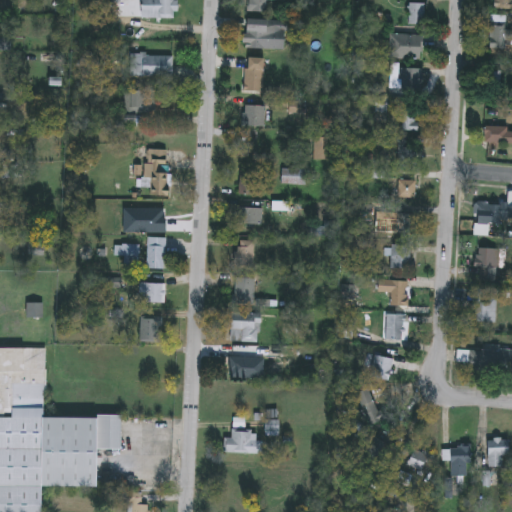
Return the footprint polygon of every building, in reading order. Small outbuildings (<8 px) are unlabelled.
[(177,0),(177,20),(142,20),(142,0),(177,0)] [(268,12),(249,12),(249,0),(287,0),(287,2),(268,1),(268,12)] [(511,0),(511,9),(492,7),(492,0),(511,0)] [(408,26),(408,4),(425,4),(425,26),(408,26)] [(490,49),(490,17),(508,17),(508,49),(490,49)] [(299,23),(299,34),(287,33),(286,50),(245,48),(247,20),(299,23)] [(389,59),(389,36),(424,36),(424,59),(389,59)] [(172,77),(131,77),(131,57),(172,57),(172,77)] [(265,59),(265,93),(246,92),(246,59),(265,59)] [(485,75),(499,71),(503,85),(489,89),(485,75)] [(157,92),(157,116),(122,116),(122,92),(157,92)] [(404,132),(404,102),(419,102),(419,132),(404,132)] [(377,118),(377,103),(388,103),(388,118),(377,118)] [(266,107),(266,127),(244,127),(244,107),(266,107)] [(485,129),(511,129),(511,145),(485,145),(485,129)] [(397,167),(397,137),(408,137),(408,147),(417,147),(417,167),(397,167)] [(331,139),(331,161),(315,161),(315,139),(331,139)] [(151,196),(151,178),(133,178),(134,150),(168,151),(167,174),(172,174),(171,197),(151,196)] [(282,186),(282,170),(307,170),(307,186),(282,186)] [(258,196),(240,196),(240,172),(258,172),(258,196)] [(398,198),(398,180),(417,181),(416,199),(398,198)] [(511,206),(511,222),(485,222),(485,206),(511,206)] [(263,209),(263,225),(236,225),(236,209),(263,209)] [(411,233),(389,233),(389,214),(411,214),(411,233)] [(148,269),(148,239),(166,239),(166,269),(148,269)] [(237,268),(237,241),(254,241),(254,268),(237,268)] [(140,245),(140,259),(114,259),(114,245),(140,245)] [(411,270),(392,270),(392,246),(411,246),(411,270)] [(499,249),(499,282),(476,282),(476,249),(499,249)] [(255,306),(235,306),(235,279),(255,279),(255,306)] [(389,307),(389,282),(408,282),(408,307),(389,307)] [(140,304),(140,284),(166,284),(166,304),(140,304)] [(496,296),(496,323),(473,323),(473,290),(488,290),(488,296),(496,296)] [(232,343),(232,315),(260,315),(260,343),(232,343)] [(403,341),(385,341),(385,315),(403,315),(403,341)] [(141,343),(141,317),(161,317),(161,343),(141,343)] [(470,351),(484,353),(484,347),(511,349),(511,372),(468,369),(470,351)] [(0,511),(0,349),(46,350),(45,417),(123,419),(122,451),(100,450),(100,489),(44,488),(44,511),(0,511)] [(389,383),(370,378),(375,356),(395,360),(389,383)] [(248,359),(248,378),(228,378),(229,359),(248,359)] [(371,426),(356,395),(368,389),(383,420),(371,426)] [(252,430),(252,454),(230,454),(230,419),(245,419),(245,430),(252,430)] [(266,436),(266,423),(278,423),(278,436),(266,436)] [(510,457),(504,457),(504,468),(488,468),(488,440),(510,440),(510,457)] [(444,463),(444,449),(471,449),(471,478),(452,478),(452,463),(444,463)] [(426,472),(409,467),(414,450),(431,455),(426,472)] [(149,511),(128,511),(128,495),(142,495),(142,506),(149,506),(149,511)]
